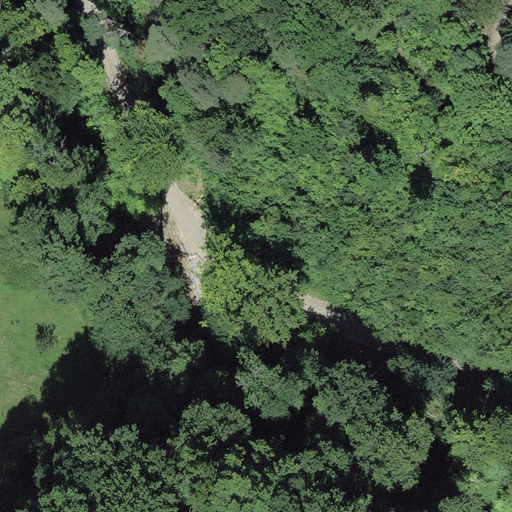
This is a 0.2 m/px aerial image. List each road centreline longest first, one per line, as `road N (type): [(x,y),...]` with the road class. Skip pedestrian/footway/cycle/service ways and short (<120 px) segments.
road 1 (track): [(511,383),(311,313),(249,280),(210,246)]
road 2 (track): [(210,246),(161,176),(86,0)]
